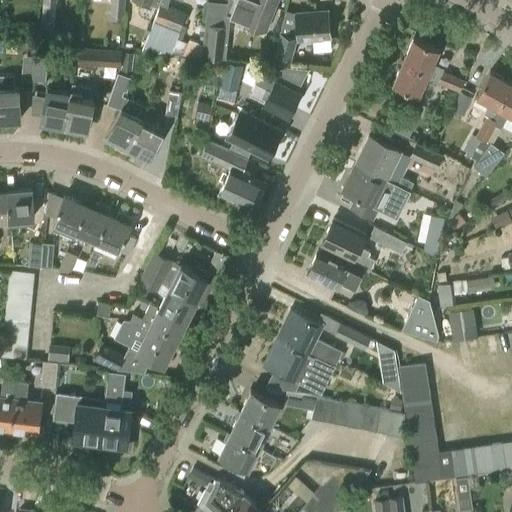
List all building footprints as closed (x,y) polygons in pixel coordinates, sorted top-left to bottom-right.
[(111,0),(110,13),(122,14),(123,0),(111,0)] [(140,0),(149,3),(157,6),(143,42),(169,53),(170,51),(182,56),(188,42),(182,40),(187,29),(180,27),(180,26),(187,28),(191,19),(184,16),(185,13),(166,5),(167,0),(140,0)] [(212,0),(207,0),(201,55),(225,58),(230,15),(265,29),(276,0),(228,0),(228,2),(212,0)] [(296,26),(293,26),(293,31),(297,30),(298,39),(330,36),(327,10),(295,13),(296,26)] [(280,34),(273,61),(289,65),(295,43),(293,37),(280,34)] [(413,36),(403,60),(461,85),(463,80),(442,71),(443,67),(432,62),(439,48),(413,36)] [(121,66),(122,50),(78,47),(77,63),(121,66)] [(22,54),(20,78),(32,79),(34,55),(22,54)] [(34,55),(32,79),(45,80),(46,56),(34,55)] [(403,60),(392,83),(418,94),(425,80),(436,85),(437,81),(459,90),(461,85),(403,60)] [(218,83),(215,98),(234,102),(237,89),(242,65),(225,61),(220,83),(218,83)] [(267,63),(257,82),(270,88),(263,102),(288,115),(300,91),(296,89),(306,68),(282,65),(267,63)] [(110,94),(106,103),(120,108),(106,135),(128,146),(143,118),(148,107),(124,94),(125,90),(128,91),(133,77),(118,71),(110,94)] [(490,71),(476,95),(491,104),(485,115),(487,116),(476,136),(481,139),(511,83),(490,71)] [(13,74),(0,74),(0,119),(21,118),(18,87),(14,87),(13,74)] [(511,82),(511,83),(481,139),(486,142),(495,125),(501,128),(509,113),(511,115),(511,82)] [(46,89),(40,120),(64,124),(69,93),(46,89)] [(169,89),(165,112),(176,115),(181,91),(169,89)] [(69,93),(64,124),(88,129),(93,98),(69,93)] [(197,100),(193,117),(209,120),(212,103),(197,100)] [(459,100),(454,111),(465,116),(470,105),(459,100)] [(233,140),(228,150),(247,158),(251,149),(268,157),(279,135),(268,130),(271,124),(240,109),(233,123),(238,126),(232,139),(233,140)] [(400,110),(391,130),(407,137),(416,117),(400,110)] [(143,118),(128,146),(149,157),(163,128),(143,118)] [(369,135),(355,163),(387,178),(401,151),(369,135)] [(207,140),(201,153),(230,167),(218,192),(253,208),(265,181),(241,170),(247,158),(228,150),(207,140)] [(417,143),(410,156),(435,169),(442,156),(417,143)] [(491,144),(477,163),(490,172),(504,153),(491,144)] [(355,163),(341,191),(355,198),(350,208),(372,219),(377,209),(373,206),(387,178),(355,163)] [(401,177),(398,184),(410,190),(413,182),(401,177)] [(32,188),(8,190),(11,218),(35,216),(32,188)] [(8,190),(0,190),(0,218),(11,218),(8,190)] [(503,191),(489,200),(493,206),(507,197),(503,191)] [(53,219),(52,228),(72,237),(75,229),(87,203),(64,193),(53,219)] [(87,203),(75,229),(97,239),(109,213),(108,213),(111,208),(97,201),(94,207),(87,203)] [(437,246),(444,215),(423,210),(415,241),(437,246)] [(109,213),(97,239),(129,253),(136,237),(126,233),(131,223),(130,223),(132,218),(118,211),(116,217),(109,213)] [(321,244),(318,250),(333,257),(336,251),(370,267),(374,258),(367,255),(370,251),(359,246),(365,234),(333,218),(320,243),(321,244)] [(374,226),(368,236),(401,252),(406,241),(374,226)] [(30,241),(28,265),(40,266),(42,242),(30,241)] [(42,242),(40,266),(52,267),(54,243),(42,242)] [(83,269),(86,255),(64,249),(60,264),(83,269)] [(93,249),(87,261),(95,265),(100,253),(93,249)] [(317,249),(306,273),(335,287),(339,278),(354,285),(362,269),(346,262),(345,263),(333,257),(318,250),(317,249)] [(162,281),(169,285),(196,299),(200,290),(206,293),(215,274),(196,265),(194,271),(154,251),(144,272),(162,281)] [(511,253),(509,254),(509,256),(501,257),(502,265),(510,264),(510,268),(511,267),(511,253)] [(32,284),(34,272),(9,269),(8,282),(32,284)] [(144,272),(139,281),(157,290),(162,281),(144,272)] [(452,282),(437,284),(440,307),(456,305),(455,293),(495,289),(494,276),(452,281),(452,282)] [(31,296),(32,284),(8,282),(7,294),(31,296)] [(169,285),(159,307),(185,320),(196,299),(169,285)] [(30,309),(31,296),(7,294),(5,306),(30,309)] [(417,295),(401,328),(436,339),(437,334),(428,300),(417,295)] [(99,301),(97,315),(110,317),(112,302),(99,301)] [(133,313),(130,320),(174,343),(185,320),(159,307),(150,302),(142,318),(133,313)] [(29,321),(30,309),(5,306),(4,319),(29,321)] [(290,308),(276,336),(331,363),(335,364),(341,350),(315,337),(322,324),(290,308)] [(455,340),(477,335),(471,308),(450,312),(455,340)] [(27,333),(29,321),(4,319),(3,331),(27,333)] [(130,320),(124,331),(142,340),(137,350),(163,363),(174,343),(130,320)] [(340,323),(335,334),(364,348),(369,337),(340,323)] [(26,346),(27,333),(3,331),(2,343),(26,346)] [(276,336),(263,364),(274,369),(266,385),(286,389),(286,390),(294,391),(299,382),(320,392),(335,364),(331,363),(276,336)] [(25,358),(26,346),(2,343),(1,356),(25,358)] [(102,343),(95,357),(117,368),(124,355),(102,343)] [(380,344),(381,376),(398,375),(396,343),(380,344)] [(43,362),(41,382),(53,383),(55,364),(43,362)] [(423,363),(399,366),(401,379),(425,375),(423,363)] [(104,404),(100,440),(109,441),(109,444),(130,447),(132,428),(128,427),(131,407),(128,407),(130,391),(123,390),(125,372),(108,370),(104,404)] [(425,375),(401,379),(403,392),(427,388),(425,375)] [(0,396),(0,428),(10,430),(16,380),(4,378),(3,388),(14,389),(13,398),(0,396)] [(16,380),(10,430),(38,433),(42,401),(26,399),(28,381),(16,380)] [(427,388),(403,392),(405,404),(429,401),(427,388)] [(250,389),(240,411),(268,425),(279,403),(250,389)] [(286,390),(284,403),(312,409),(313,409),(316,396),(294,391),(286,390)] [(312,409),(311,418),(322,420),(327,398),(316,396),(313,409),(312,409)] [(327,398),(322,420),(334,422),(338,400),(327,398)] [(104,404),(77,400),(72,436),(82,438),(81,441),(99,443),(100,440),(104,404)] [(338,400),(334,422),(404,437),(403,412),(352,401),(351,403),(338,400)] [(429,401),(405,404),(407,417),(431,414),(429,401)] [(240,411),(229,432),(258,446),(268,425),(240,411)] [(431,414),(407,417),(409,430),(433,427),(431,414)] [(433,427),(409,430),(411,443),(435,439),(433,427)] [(229,432),(218,454),(233,462),(229,470),(243,476),(258,446),(229,432)] [(435,439),(411,443),(413,455),(437,451),(435,439)] [(511,466),(511,440),(501,442),(504,468),(511,466)] [(501,442),(488,444),(492,470),(504,468),(501,442)] [(488,444),(476,446),(479,471),(492,470),(488,444)] [(476,446),(462,448),(466,473),(479,471),(476,446)] [(462,448),(450,449),(453,475),(466,473),(462,448)] [(450,449),(437,451),(440,477),(453,475),(450,449)] [(437,451),(413,455),(417,480),(440,477),(437,451)] [(305,460),(296,470),(316,487),(319,483),(336,498),(341,487),(341,486),(358,489),(368,471),(305,460)] [(189,476),(203,483),(207,474),(193,467),(189,476)] [(296,470),(262,508),(262,509),(265,511),(267,511),(276,503),(286,511),(293,511),(316,487),(296,470)] [(467,476),(455,478),(459,509),(472,508),(467,476)] [(216,477),(203,502),(215,511),(259,511),(262,509),(262,508),(243,492),(216,477)] [(330,511),(336,498),(319,483),(316,487),(293,511),(330,511)] [(336,498),(330,511),(332,511),(339,511),(348,510),(348,508),(345,488),(341,487),(336,498)] [(404,511),(402,497),(388,499),(389,511),(404,511)] [(389,511),(388,499),(374,500),(375,511),(389,511)] [(265,511),(262,509),(259,511),(286,511),(276,503),(267,511),(265,511)]
